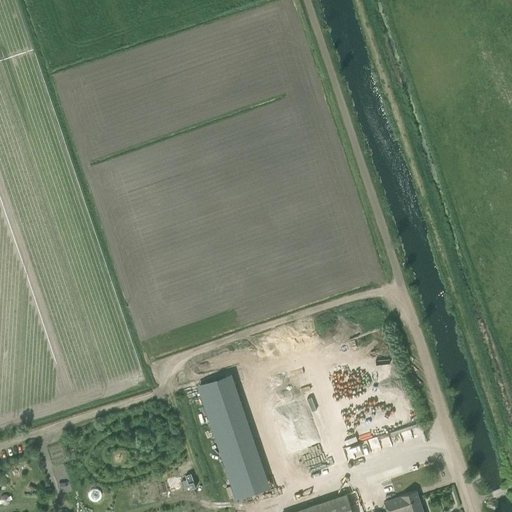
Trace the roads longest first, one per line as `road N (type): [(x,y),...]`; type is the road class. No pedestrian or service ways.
road 1 (track): [(467,511),(295,0)]
road 2 (track): [(0,447),(400,318)]
